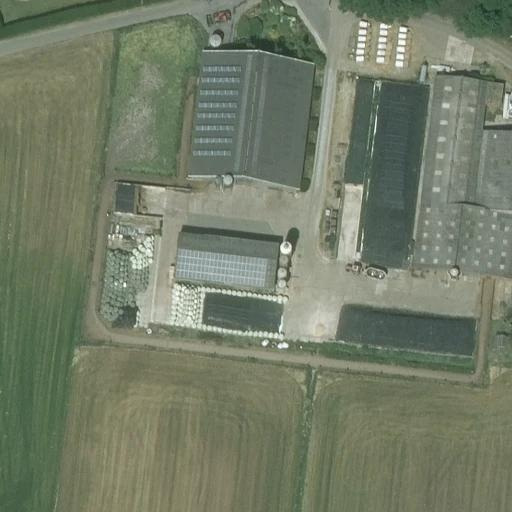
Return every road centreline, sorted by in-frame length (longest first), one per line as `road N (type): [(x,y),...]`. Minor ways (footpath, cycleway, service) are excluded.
road 1 (unclassified): [(0,54),(230,0)]
road 2 (unclassified): [(348,0),(425,21),(511,68)]
